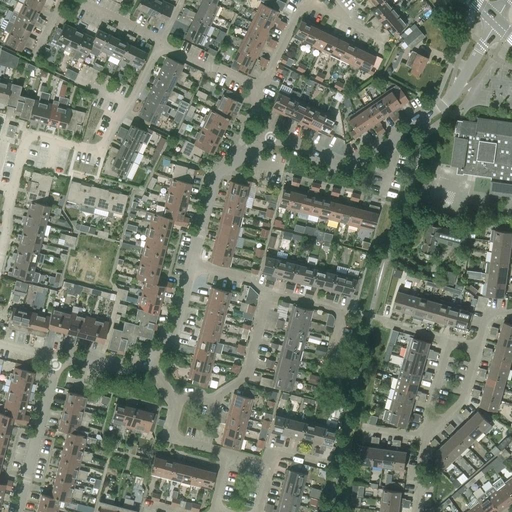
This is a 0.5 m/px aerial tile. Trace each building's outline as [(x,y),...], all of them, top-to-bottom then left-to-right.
[(44,2),(40,0),(25,0),(23,4),(39,11),(44,2)] [(146,13),(152,0),(139,0),(136,8),(146,13)] [(156,18),(164,1),(161,0),(152,0),(146,13),(156,18)] [(202,0),(199,8),(215,16),(220,5),(216,4),(215,4),(206,0),(202,0)] [(276,0),(273,8),(281,11),(285,4),(277,0),(276,0)] [(367,0),(375,8),(384,0),(385,0),(386,0),(385,0),(367,0)] [(392,8),(386,0),(385,0),(384,0),(375,8),(371,11),(378,20),(392,8)] [(156,18),(166,22),(174,6),(164,1),(156,18)] [(274,22),(278,24),(284,27),(286,23),(280,21),(279,18),(277,17),(279,12),(261,3),(256,13),(274,22)] [(23,4),(19,13),(19,14),(35,21),(37,22),(42,25),(45,20),(41,19),(40,17),(37,16),(39,11),(23,4)] [(192,17),(194,18),(210,25),(215,16),(199,8),(196,13),(188,9),(186,14),(192,17)] [(386,28),(399,16),(392,8),(378,20),(386,28)] [(19,13),(13,11),(9,21),(30,31),(35,21),(19,14),(19,13)] [(270,31),(274,22),(256,13),(251,22),(270,31)] [(407,25),(399,16),(386,28),(393,37),(407,25)] [(205,35),(210,25),(194,18),(189,27),(205,35)] [(293,37),(302,42),(311,23),(302,19),(293,37)] [(9,33),(25,41),(27,41),(27,42),(33,45),(35,40),(31,38),(28,39),(28,40),(26,39),(30,31),(9,21),(4,30),(9,33)] [(251,22),(247,32),(265,40),(269,42),(275,45),(277,42),(271,39),(271,37),(268,35),(270,31),(251,22)] [(321,28),(311,23),(302,42),(312,46),(321,28)] [(50,43),(64,50),(75,29),(64,24),(62,30),(57,27),(50,43)] [(108,34),(100,50),(110,55),(118,39),(109,35),(110,33),(111,33),(114,32),(116,29),(112,27),(109,32),(108,34)] [(201,45),(205,35),(189,27),(184,38),(201,45)] [(330,32),(321,28),(312,46),(321,50),(330,32)] [(410,49),(424,37),(417,28),(403,40),(410,49)] [(64,50),(70,53),(69,56),(73,58),(84,34),(75,29),(64,50)] [(90,46),(91,46),(100,50),(108,34),(98,29),(94,38),(90,46)] [(247,32),(243,41),(261,50),(265,40),(247,32)] [(321,50),(330,55),(339,37),(330,32),(321,50)] [(25,41),(9,33),(5,43),(21,51),(25,41)] [(87,55),(91,46),(90,46),(94,38),(84,34),(73,58),(77,60),(78,57),(84,60),(87,55)] [(348,41),(339,37),(330,55),(339,59),(348,41)] [(110,55),(120,60),(127,44),(118,39),(110,55)] [(243,41),(238,50),(257,59),(261,50),(243,41)] [(339,59),(348,64),(357,45),(348,41),(339,59)] [(120,60),(129,64),(137,48),(127,44),(120,60)] [(348,64),(358,68),(367,50),(357,45),(348,64)] [(129,64),(140,69),(147,53),(137,48),(129,64)] [(10,54),(1,50),(0,54),(0,56),(9,59),(10,54)] [(249,75),(257,59),(238,50),(234,60),(240,63),(237,69),(249,75)] [(377,55),(367,50),(358,68),(372,75),(375,69),(371,67),(377,55)] [(418,77),(420,72),(421,72),(427,58),(411,51),(405,65),(412,68),(410,73),(418,77)] [(167,57),(162,67),(186,79),(188,74),(180,71),(183,65),(167,57)] [(101,71),(103,66),(94,62),(92,67),(101,71)] [(162,67),(157,77),(173,85),(176,79),(184,83),(186,79),(162,67)] [(157,77),(153,87),(176,98),(178,94),(171,90),(173,85),(157,77)] [(0,90),(0,102),(6,104),(12,83),(11,83),(11,84),(6,82),(6,80),(3,79),(0,90)] [(21,86),(12,83),(6,104),(7,104),(16,106),(19,95),(21,86)] [(282,85),(270,109),(280,114),(291,89),(282,85)] [(153,87),(148,96),(164,104),(167,98),(175,102),(176,98),(153,87)] [(280,114),(289,118),(298,100),(301,94),(291,89),(280,114)] [(400,104),(407,100),(400,89),(393,94),(390,90),(381,96),(392,113),(397,109),(398,111),(401,108),(401,107),(401,106),(400,104)] [(34,99),(28,119),(38,122),(45,93),(41,92),(39,101),(34,100),(34,99)] [(38,122),(47,124),(52,104),(47,103),(50,94),(45,93),(38,122)] [(34,99),(19,95),(16,106),(14,113),(20,114),(19,117),(28,119),(34,99)] [(218,99),(217,102),(237,112),(241,103),(223,95),(220,100),(218,99)] [(60,96),(58,102),(54,100),(53,105),(52,104),(47,124),(56,126),(64,98),(60,96)] [(148,96),(143,106),(167,118),(169,114),(167,112),(170,107),(164,104),(148,96)] [(394,116),(392,113),(381,96),(372,102),(384,119),(388,115),(391,119),(392,118),(395,124),(398,122),(394,116)] [(68,99),(64,98),(56,126),(66,129),(71,109),(66,108),(68,99)] [(298,122),(307,104),(298,100),(289,118),(288,122),(287,122),(284,128),(288,130),(291,124),(292,124),(294,120),(298,122)] [(237,112),(217,102),(215,105),(217,106),(215,112),(229,119),(228,119),(233,121),(237,112)] [(372,102),(364,108),(375,124),(378,128),(381,133),(385,131),(381,126),(382,125),(379,122),(384,119),(372,102)] [(307,104),(298,122),(308,127),(317,108),(307,104)] [(165,122),(167,118),(143,106),(138,116),(154,124),(157,118),(165,122)] [(179,106),(177,110),(183,114),(186,109),(179,106)] [(326,113),(317,108),(308,127),(317,131),(326,113)] [(364,108),(355,113),(367,130),(375,124),(364,108)] [(71,109),(66,129),(75,131),(74,133),(79,134),(82,125),(85,113),(71,109)] [(224,128),(228,119),(229,119),(215,112),(211,110),(208,116),(205,114),(204,118),(224,128)] [(336,118),(326,113),(317,131),(331,138),(334,132),(330,130),(336,118)] [(354,139),(367,130),(355,113),(346,119),(354,130),(350,133),(354,139)] [(205,122),(202,127),(220,136),(224,128),(204,118),(202,121),(205,122)] [(455,137),(451,166),(458,167),(457,174),(463,175),(464,173),(471,174),(471,171),(475,172),(475,176),(491,178),(489,194),(511,197),(511,122),(478,118),(477,122),(463,121),(457,120),(455,133),(459,133),(458,137),(455,137)] [(120,127),(118,131),(142,143),(146,144),(151,134),(145,131),(147,128),(138,124),(136,127),(131,125),(127,133),(125,132),(125,131),(124,129),(124,128),(120,127)] [(216,145),(220,136),(202,127),(199,133),(197,132),(195,135),(216,145)] [(124,139),(121,145),(137,152),(142,143),(118,131),(116,136),(120,137),(122,136),(123,136),(125,137),(124,139)] [(196,139),(194,144),(194,145),(203,149),(212,154),(216,145),(195,135),(194,138),(196,139)] [(199,158),(203,149),(194,145),(194,144),(185,140),(179,154),(190,159),(199,163),(201,158),(199,158)] [(137,152),(121,145),(117,154),(133,162),(137,152)] [(114,153),(109,151),(107,155),(110,157),(110,156),(113,156),(113,155),(116,156),(112,164),(113,165),(110,170),(125,177),(128,172),(133,162),(117,154),(114,153)] [(175,164),(172,178),(191,183),(193,175),(195,175),(197,170),(187,168),(187,167),(175,164)] [(29,181),(27,186),(49,191),(52,177),(33,172),(31,181),(29,181)] [(191,183),(172,178),(169,178),(168,181),(171,182),(169,188),(189,193),(191,183)] [(230,181),(227,192),(247,197),(251,182),(244,180),(243,185),(230,181)] [(80,205),(86,183),(81,182),(81,184),(71,181),(66,201),(80,205)] [(91,184),(86,183),(80,205),(94,208),(99,188),(90,186),(91,184)] [(310,189),(309,193),(303,192),(298,211),(308,214),(316,184),(313,183),(311,189),(310,189)] [(319,191),(318,191),(320,185),(316,184),(308,214),(318,217),(323,197),(318,195),(319,191)] [(26,200),(27,201),(45,205),(49,191),(27,186),(26,191),(28,191),(26,200)] [(288,209),(293,189),(283,186),(278,206),(288,209)] [(94,208),(108,212),(114,190),(109,189),(108,191),(99,188),(94,208)] [(186,202),(189,193),(169,188),(168,194),(165,193),(164,197),(186,202)] [(303,192),(293,189),(288,209),(298,211),(303,192)] [(114,190),(108,212),(123,215),(128,196),(118,193),(119,191),(114,190)] [(245,207),(247,197),(227,192),(225,202),(245,207)] [(275,204),(278,196),(274,195),(265,195),(265,201),(275,204)] [(184,212),(186,202),(164,197),(163,200),(166,201),(164,207),(184,212)] [(318,217),(328,219),(333,199),(323,197),(318,217)] [(343,202),(333,199),(328,219),(338,222),(343,202)] [(29,205),(28,211),(47,216),(50,206),(45,205),(27,201),(26,204),(29,205)] [(242,217),(245,207),(225,202),(222,212),(242,217)] [(338,222),(348,224),(353,204),(343,202),(338,222)] [(363,207),(353,204),(348,224),(358,227),(363,207)] [(158,205),(155,214),(162,216),(183,222),(182,226),(187,227),(189,219),(182,217),(184,212),(170,208),(164,207),(158,205)] [(373,231),(378,211),(379,207),(369,205),(368,208),(363,207),(358,227),(373,231)] [(23,216),(22,219),(45,225),(47,216),(28,211),(26,217),(23,216)] [(222,212),(220,222),(239,227),(242,217),(222,212)] [(171,223),(182,226),(183,222),(162,216),(155,214),(153,213),(150,223),(170,228),(171,223)] [(42,235),(45,225),(22,219),(21,222),(24,223),(23,229),(42,235)] [(273,226),(283,228),(285,222),(275,219),(273,226)] [(237,237),(239,227),(220,222),(217,232),(237,237)] [(167,237),(170,228),(150,223),(149,229),(146,228),(145,232),(167,237)] [(421,251),(425,252),(425,254),(425,256),(426,257),(429,258),(430,257),(431,256),(432,254),(433,255),(437,241),(463,249),(467,235),(429,224),(421,251)] [(306,226),(303,233),(330,241),(332,234),(306,226)] [(18,234),(17,238),(40,244),(42,235),(23,229),(21,235),(18,234)] [(494,241),(511,243),(511,238),(511,232),(495,230),(492,230),(490,241),(494,242),(494,241)] [(291,238),(292,234),(283,231),(281,238),(291,241),(291,238)] [(165,247),(167,237),(145,232),(144,235),(147,236),(145,242),(165,247)] [(217,232),(215,242),(234,247),(237,237),(217,232)] [(276,237),(270,236),(268,247),(273,248),(276,237)] [(20,242),(18,248),(38,253),(40,244),(17,238),(16,241),(20,242)] [(510,254),(511,243),(494,241),(494,242),(492,252),(510,254)] [(162,256),(165,247),(145,242),(144,248),(141,247),(140,250),(162,256)] [(232,257),(234,247),(215,242),(212,252),(232,257)] [(13,253),(12,256),(35,262),(42,264),(44,255),(38,253),(18,248),(17,254),(13,253)] [(160,266),(162,256),(140,250),(140,253),(142,254),(140,261),(160,266)] [(232,257),(212,252),(210,262),(229,267),(232,257)] [(492,252),(491,262),(491,263),(508,265),(510,254),(492,252)] [(264,279),(266,280),(265,286),(268,287),(276,256),(266,254),(261,273),(266,275),(264,279)] [(33,271),(35,262),(12,256),(12,259),(15,260),(13,266),(33,271)] [(272,288),(274,282),(275,282),(276,277),(281,279),(286,259),(276,256),(268,287),(272,288)] [(281,279),(291,281),(296,261),(286,259),(281,279)] [(158,274),(160,266),(140,261),(139,266),(136,266),(136,269),(138,270),(138,269),(158,274)] [(306,264),(296,261),(291,281),(301,284),(306,264)] [(487,261),(486,273),(507,276),(508,265),(491,263),(491,262),(487,261)] [(301,284),(311,286),(316,267),(306,264),(301,284)] [(33,271),(13,266),(12,272),(8,271),(7,275),(37,283),(40,273),(33,271)] [(312,298),(314,292),(316,288),(321,289),(326,269),(316,267),(311,286),(310,290),(308,297),(312,298)] [(157,279),(158,274),(138,269),(138,270),(136,279),(145,281),(167,287),(168,282),(157,279)] [(321,289),(331,292),(336,272),(326,269),(321,289)] [(453,286),(457,273),(444,270),(441,282),(453,286)] [(346,274),(336,272),(331,292),(340,294),(346,274)] [(505,286),(507,276),(486,273),(484,284),(505,286)] [(346,274),(340,294),(356,298),(361,278),(346,274)] [(21,282),(16,281),(13,290),(25,293),(27,284),(21,282)] [(143,290),(162,295),(164,290),(170,292),(172,283),(168,282),(167,287),(145,281),(143,290)] [(505,286),(484,284),(483,295),(504,298),(505,286)] [(211,287),(208,298),(228,303),(231,292),(211,287)] [(138,299),(160,305),(162,295),(143,290),(141,296),(139,296),(138,299)] [(393,309),(403,312),(408,295),(397,291),(393,309)] [(419,298),(408,295),(403,312),(414,315),(419,298)] [(254,310),(255,306),(257,299),(246,297),(244,303),(241,303),(240,307),(254,310)] [(208,298),(206,308),(226,313),(228,303),(208,298)] [(429,301),(419,298),(414,315),(413,318),(419,320),(420,317),(424,318),(429,301)] [(158,314),(160,305),(138,299),(137,302),(139,303),(138,309),(138,308),(138,309),(158,314)] [(440,304),(435,321),(440,322),(440,324),(442,326),(444,327),(445,324),(451,303),(440,300),(439,303),(440,304)] [(439,303),(429,301),(424,318),(423,321),(434,324),(435,321),(440,304),(439,303)] [(445,324),(455,326),(455,327),(460,309),(461,306),(451,303),(445,324)] [(293,305),(290,316),(310,321),(312,310),(293,305)] [(8,327),(17,330),(23,307),(20,307),(19,309),(13,308),(8,327)] [(17,330),(27,332),(31,313),(25,311),(26,308),(23,307),(17,330)] [(52,308),(50,317),(47,328),(48,328),(57,330),(62,308),(59,307),(58,309),(52,308)] [(252,320),(254,310),(240,307),(239,311),(243,312),(242,318),(252,320)] [(57,330),(66,332),(71,313),(65,311),(66,308),(62,308),(57,330)] [(223,324),(226,313),(206,308),(203,319),(223,324)] [(148,338),(151,339),(157,314),(158,314),(138,309),(135,318),(140,320),(138,325),(134,324),(131,334),(136,335),(140,336),(139,340),(147,342),(148,338)] [(455,327),(455,326),(454,330),(467,334),(473,313),(471,312),(460,309),(455,327)] [(27,332),(36,334),(41,312),(38,312),(38,314),(31,313),(27,332)] [(45,313),(41,312),(36,334),(45,337),(48,328),(47,328),(50,317),(44,316),(45,313)] [(77,314),(71,313),(66,332),(75,335),(81,312),(78,312),(77,314)] [(84,313),(81,312),(75,335),(85,337),(90,318),(84,316),(84,313)] [(85,337),(94,339),(100,317),(96,316),(96,319),(90,318),(85,337)] [(290,316),(287,326),(307,331),(310,321),(290,316)] [(100,317),(94,339),(104,342),(108,322),(102,321),(103,318),(100,317)] [(203,319),(201,328),(220,333),(223,324),(203,319)] [(113,328),(108,348),(117,350),(117,352),(123,354),(126,343),(129,344),(130,341),(134,342),(136,335),(131,334),(134,324),(124,321),(122,331),(113,328)] [(511,324),(504,323),(501,333),(511,336),(511,324)] [(307,331),(287,326),(285,336),(304,341),(307,331)] [(218,343),(220,333),(201,328),(198,338),(218,343)] [(248,339),(250,331),(244,329),(242,338),(248,339)] [(511,347),(511,336),(501,333),(498,344),(511,347)] [(285,336),(282,346),(302,351),(304,341),(285,336)] [(410,337),(407,347),(438,357),(438,355),(439,353),(433,351),(431,352),(430,350),(428,349),(430,343),(413,338),(410,337)] [(215,353),(220,354),(223,344),(218,343),(198,338),(195,348),(215,353)] [(511,359),(511,358),(511,347),(498,344),(495,354),(511,359)] [(314,354),(324,356),(326,348),(316,345),(314,354)] [(299,361),(302,351),(282,346),(280,356),(299,361)] [(426,358),(430,357),(431,359),(436,360),(437,358),(438,357),(407,347),(404,358),(424,364),(426,358)] [(213,363),(215,353),(195,348),(193,358),(213,363)] [(509,369),(511,359),(495,354),(492,364),(509,369)] [(280,356),(277,366),(297,371),(299,361),(280,356)] [(193,358),(190,368),(210,373),(213,363),(193,358)] [(421,374),(424,364),(404,358),(401,368),(421,374)] [(506,380),(509,369),(492,364),(489,375),(506,380)] [(294,381),(297,371),(277,366),(274,376),(294,381)] [(10,373),(9,376),(31,382),(34,372),(14,367),(13,374),(10,373)] [(210,373),(190,368),(188,378),(201,381),(199,386),(206,388),(210,373)] [(401,380),(418,385),(421,374),(401,368),(398,379),(401,380)] [(503,390),(506,380),(489,375),(486,385),(503,390)] [(29,391),(31,382),(9,376),(8,379),(11,380),(9,386),(29,391)] [(259,385),(267,387),(271,388),(272,386),(292,391),(294,381),(274,376),(273,380),(261,377),(259,385)] [(418,391),(417,391),(418,385),(401,380),(398,379),(395,389),(426,398),(426,397),(427,394),(421,393),(419,394),(418,391)] [(500,401),(503,390),(486,385),(483,396),(500,401)] [(27,400),(29,391),(9,386),(8,392),(5,391),(5,395),(27,400)] [(414,399),(419,400),(425,402),(425,400),(426,400),(426,398),(395,389),(392,400),(412,405),(414,399)] [(68,392),(65,401),(85,407),(86,402),(95,404),(97,399),(89,398),(89,397),(68,392)] [(233,393),(230,404),(250,410),(253,399),(233,393)] [(24,410),(27,400),(5,395),(4,398),(6,399),(5,405),(24,410)] [(497,411),(500,401),(483,396),(480,406),(497,411)] [(392,400),(389,411),(409,416),(412,405),(392,400)] [(65,401),(63,411),(92,418),(93,414),(84,412),(85,407),(65,401)] [(116,428),(120,428),(125,406),(116,404),(111,423),(117,425),(116,428)] [(248,420),(250,410),(230,404),(228,415),(248,420)] [(23,415),(24,410),(5,405),(2,414),(28,421),(29,417),(23,415)] [(123,427),(130,428),(135,409),(125,406),(120,428),(123,429),(123,427)] [(135,409),(130,428),(136,430),(135,432),(138,433),(144,411),(135,409)] [(63,411),(60,420),(80,425),(81,420),(91,423),(92,418),(63,411)] [(153,413),(144,411),(138,433),(141,434),(142,431),(148,433),(153,413)] [(409,416),(389,411),(386,421),(389,422),(406,427),(409,416)] [(478,411),(470,419),(483,432),(491,424),(478,411)] [(27,425),(28,421),(2,414),(0,413),(0,423),(9,426),(10,421),(27,425)] [(281,435),(286,415),(275,413),(270,432),(281,435)] [(228,415),(225,424),(245,429),(248,420),(228,415)] [(281,435),(280,439),(278,446),(282,447),(283,441),(284,441),(285,436),(291,438),(296,418),(286,415),(281,435)] [(291,438),(300,440),(305,420),(296,418),(291,438)] [(475,439),(483,432),(470,419),(463,427),(475,439)] [(79,430),(80,425),(60,420),(58,430),(67,432),(87,437),(88,432),(79,430)] [(300,440),(310,443),(315,423),(305,420),(300,440)] [(0,433),(6,435),(9,426),(0,423),(0,433)] [(325,426),(315,423),(310,443),(320,445),(325,426)] [(243,439),(245,429),(225,424),(223,434),(243,439)] [(325,426),(320,445),(319,449),(318,456),(321,457),(323,451),(324,451),(324,450),(325,446),(331,448),(336,428),(325,426)] [(467,447),(475,439),(463,427),(455,434),(467,447)] [(102,440),(87,437),(67,432),(65,441),(85,446),(86,441),(101,445),(102,440)] [(258,439),(257,443),(264,445),(266,435),(259,433),(258,439)] [(240,450),(243,439),(223,434),(220,445),(240,450)] [(460,454),(467,447),(455,434),(447,442),(460,454)] [(83,451),(85,446),(65,441),(62,451),(91,458),(93,453),(83,451)] [(452,462),(460,454),(447,442),(439,449),(452,462)] [(361,464),(372,466),(374,448),(363,446),(361,464)] [(385,449),(374,448),(372,466),(383,467),(385,449)] [(396,451),(385,449),(383,467),(393,469),(396,451)] [(444,470),(452,462),(439,449),(431,457),(444,470)] [(90,462),(91,458),(62,451),(60,460),(80,465),(81,460),(90,462)] [(407,452),(396,451),(393,469),(404,470),(407,452)] [(505,460),(508,458),(503,453),(500,455),(497,458),(502,463),(505,460)] [(150,474),(160,477),(165,457),(155,454),(150,474)] [(160,477),(170,479),(175,460),(165,457),(160,477)] [(79,470),(80,465),(60,460),(58,469),(87,476),(88,472),(79,470)] [(185,462),(175,460),(170,479),(180,482),(185,462)] [(292,461),(291,466),(307,470),(308,465),(292,461)] [(180,482),(190,484),(195,465),(185,462),(180,482)] [(485,474),(493,467),(493,466),(491,463),(482,471),(485,474)] [(205,467),(195,465),(190,484),(200,487),(205,467)] [(216,470),(205,467),(200,487),(211,490),(216,470)] [(86,481),(87,476),(58,469),(55,478),(75,483),(76,478),(86,481)] [(287,470),(284,480),(304,486),(306,475),(287,470)] [(55,478),(53,488),(82,495),(83,491),(74,488),(75,483),(55,478)] [(468,488),(476,481),(474,478),(466,485),(468,488)] [(508,505),(511,502),(511,492),(505,483),(505,484),(501,478),(493,484),(497,490),(508,505)] [(301,496),(304,486),(284,480),(281,490),(301,496)] [(13,482),(8,481),(7,485),(0,483),(0,492),(3,493),(4,489),(10,490),(13,482)] [(53,488),(51,497),(50,497),(70,502),(71,497),(81,500),(82,495),(53,488)] [(320,498),(322,491),(314,488),(311,495),(320,498)] [(281,490),(279,500),(299,505),(301,496),(281,490)] [(382,501),(400,503),(401,492),(384,490),(382,501)] [(497,490),(488,496),(500,511),(508,505),(497,490)] [(499,511),(500,511),(488,496),(485,492),(476,499),(479,503),(486,511),(499,511)] [(106,511),(111,495),(107,493),(104,503),(99,501),(96,511),(106,511)] [(58,509),(63,510),(64,505),(69,506),(70,502),(50,497),(51,497),(41,494),(39,504),(58,509)] [(116,511),(118,506),(113,505),(115,496),(111,495),(106,511),(116,511)] [(351,497),(350,506),(360,507),(361,499),(351,497)] [(126,511),(129,499),(125,498),(123,508),(118,506),(116,511),(126,511)] [(134,500),(129,499),(126,511),(136,511),(131,510),(134,500)] [(282,511),(296,511),(299,505),(279,500),(276,510),(282,511)] [(384,511),(398,511),(400,503),(382,501),(380,511),(384,511)] [(479,503),(471,509),(472,511),(486,511),(479,503)]
